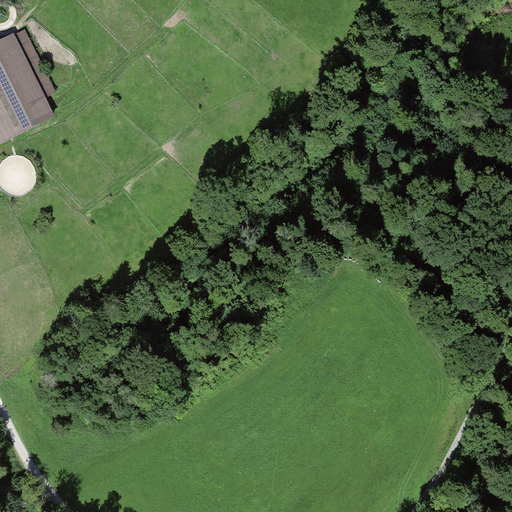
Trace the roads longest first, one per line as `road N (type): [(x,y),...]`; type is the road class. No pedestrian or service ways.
road 1 (track): [(511,318),(413,511)]
road 2 (track): [(70,511),(26,460),(0,403)]
